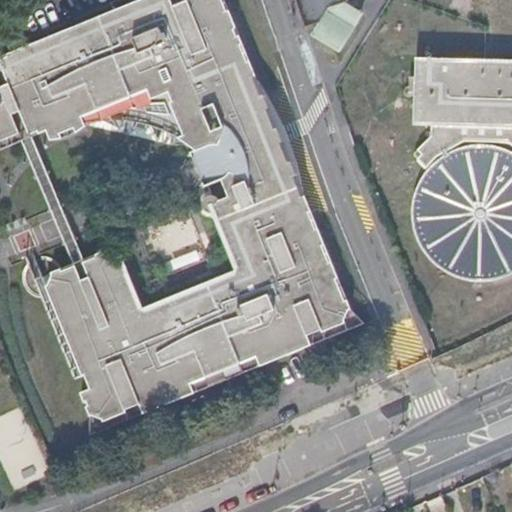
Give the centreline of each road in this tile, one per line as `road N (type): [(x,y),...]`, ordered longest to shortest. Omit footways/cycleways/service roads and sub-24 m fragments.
road 1 (tertiary): [(439,428),(257,511)]
road 2 (tertiary): [(337,511),(451,465)]
